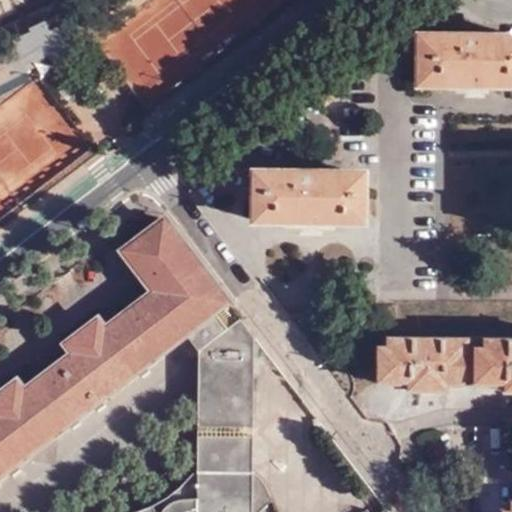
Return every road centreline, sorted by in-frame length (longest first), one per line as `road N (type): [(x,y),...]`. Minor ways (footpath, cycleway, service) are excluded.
road 1 (residential): [(416,511),(150,164)]
road 2 (residential): [(150,164),(355,0)]
road 3 (residential): [(0,275),(150,164)]
